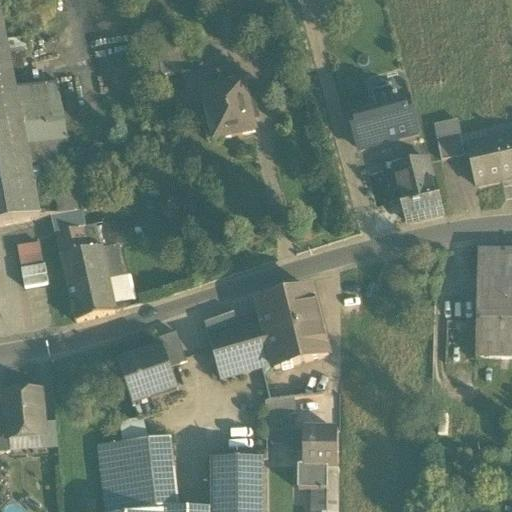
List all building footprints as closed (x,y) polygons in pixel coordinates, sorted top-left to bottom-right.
[(0,229),(81,214),(72,168),(56,84),(16,92),(0,9),(0,229)] [(186,45),(155,53),(161,80),(193,72),(186,45)] [(141,56),(148,85),(162,82),(161,80),(155,53),(141,56)] [(215,142),(215,143),(255,134),(253,125),(258,123),(253,100),(247,102),(243,86),(236,88),(234,83),(208,89),(210,94),(204,95),(210,120),(203,122),(208,143),(215,142)] [(371,94),(374,105),(395,99),(392,89),(371,94)] [(374,105),(347,112),(358,152),(416,136),(407,101),(396,103),(395,99),(374,105)] [(436,129),(438,143),(461,138),(458,124),(436,129)] [(486,133),(461,138),(463,150),(468,149),(488,145),(486,133)] [(463,150),(461,138),(438,143),(443,166),(466,162),(463,150)] [(468,149),(477,191),(511,183),(511,140),(488,145),(468,149)] [(395,171),(409,225),(442,216),(428,163),(395,171)] [(72,168),(81,214),(98,210),(90,164),(72,168)] [(52,220),(56,237),(84,231),(81,214),(52,220)] [(102,228),(107,249),(118,246),(138,242),(133,221),(102,228)] [(97,227),(84,231),(89,253),(102,250),(97,227)] [(56,237),(76,325),(117,315),(115,307),(110,282),(102,250),(89,253),(84,231),(56,237)] [(39,245),(17,249),(21,272),(43,268),(39,245)] [(107,249),(102,250),(110,282),(125,279),(118,246),(107,249)] [(478,362),(511,362),(511,253),(477,254),(478,362)] [(43,268),(21,272),(25,291),(48,287),(45,268),(43,268)] [(125,279),(110,282),(115,307),(137,303),(131,278),(125,279)] [(273,368),(274,372),(281,370),(282,372),(292,369),(293,367),(328,359),(312,293),(276,301),(275,300),(265,302),(264,304),(258,306),(263,326),(269,353),(273,366),(273,368)] [(204,325),(209,341),(239,333),(234,315),(204,325)] [(209,341),(220,382),(251,374),(246,359),(269,353),(263,326),(239,333),(209,341)] [(162,350),(169,368),(186,361),(175,334),(158,341),(161,350),(162,350)] [(118,367),(134,406),(178,388),(169,368),(162,350),(161,350),(118,367)] [(261,369),(273,366),(269,353),(246,359),(251,374),(261,371),(261,369)] [(5,419),(7,438),(44,434),(43,426),(41,394),(4,397),(5,419)] [(267,404),(269,421),(291,418),(297,418),(295,401),(267,404)] [(293,433),(291,418),(269,421),(271,436),(293,433)] [(0,419),(0,455),(10,455),(9,442),(8,443),(7,438),(5,419),(0,419)] [(121,425),(124,446),(129,445),(129,446),(146,444),(139,422),(121,425)] [(55,425),(43,426),(44,434),(45,440),(46,452),(58,451),(55,425)] [(45,440),(44,434),(7,438),(8,443),(9,442),(45,440)] [(304,435),(304,470),(304,473),(327,473),(337,473),(337,435),(304,435)] [(46,452),(45,440),(9,442),(10,455),(46,452)] [(169,441),(146,444),(129,446),(129,445),(124,446),(99,449),(106,511),(211,511),(212,511),(177,511),(169,441)] [(211,462),(212,511),(211,511),(263,511),(263,462),(211,462)] [(468,464),(467,489),(479,489),(479,482),(484,482),(485,465),(468,464)] [(311,493),(327,493),(327,473),(304,473),(304,470),(299,470),(299,493),(311,493)] [(337,473),(327,473),(327,493),(327,499),(337,499),(337,473)] [(311,493),(310,511),(336,511),(337,499),(327,499),(327,493),(311,493)]
